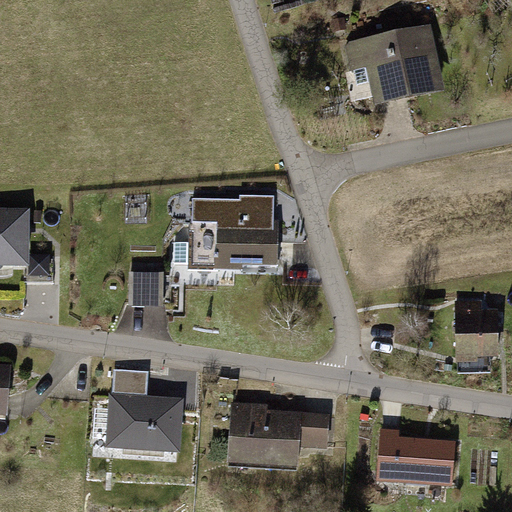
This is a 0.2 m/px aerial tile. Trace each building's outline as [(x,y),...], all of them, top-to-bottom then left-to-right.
[(432,26),(347,45),(354,72),(371,68),(381,110),(448,94),(432,26)] [(245,206),(195,205),(194,267),(277,269),(278,221),(245,220),(245,206)] [(33,211),(0,210),(0,265),(32,266),(33,211)] [(132,305),(166,306),(167,272),(133,271),(132,305)] [(499,302),(455,304),(458,362),(501,360),(499,302)] [(0,416),(9,417),(12,364),(0,363),(0,416)] [(184,400),(113,397),(111,449),(181,452),(184,400)] [(269,405),(231,404),(228,469),(302,472),(303,454),(330,455),(332,416),(269,414),(269,405)] [(403,432),(384,430),(379,479),(454,486),(458,444),(402,439),(403,432)]
